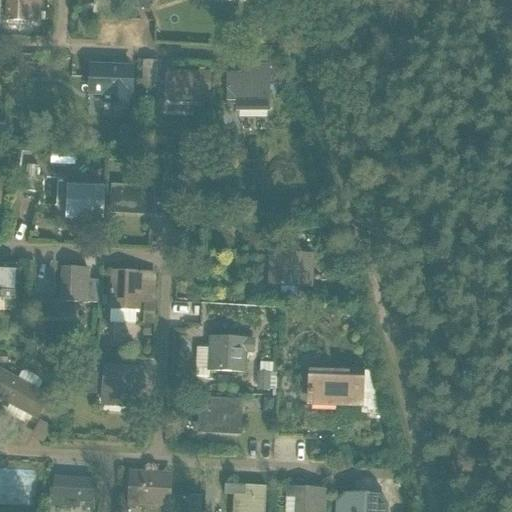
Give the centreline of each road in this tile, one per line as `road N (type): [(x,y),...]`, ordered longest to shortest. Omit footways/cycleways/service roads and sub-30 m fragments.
road 1 (track): [(293,0),(435,511)]
road 2 (residential): [(359,473),(155,459)]
road 3 (residential): [(155,459),(164,258)]
road 4 (residential): [(164,258),(0,251)]
road 5 (residential): [(58,49),(211,58)]
